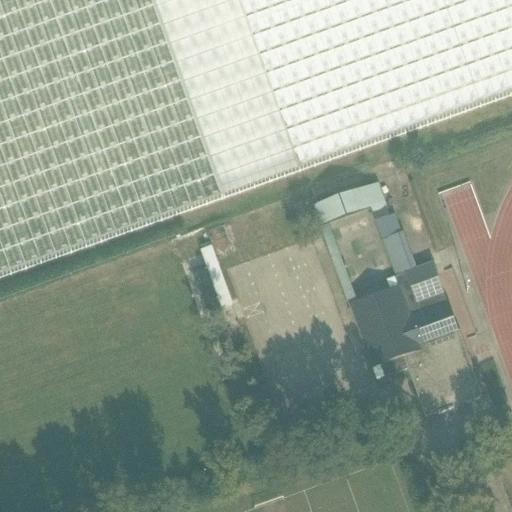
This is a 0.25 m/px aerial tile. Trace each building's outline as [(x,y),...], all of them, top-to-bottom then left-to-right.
[(511,0),(0,0),(0,278),(511,95),(511,0)] [(377,188),(364,192),(372,213),(375,223),(388,218),(377,188)] [(364,192),(314,210),(322,231),(330,228),(372,213),(364,192)] [(388,218),(375,223),(382,243),(401,237),(394,216),(388,218)] [(330,228),(322,231),(349,306),(357,303),(330,228)] [(382,243),(391,268),(413,260),(405,236),(382,243)] [(210,249),(199,253),(205,269),(207,274),(221,311),(232,307),(229,301),(219,272),(210,249)] [(413,260),(391,268),(395,279),(417,271),(413,260)] [(458,335),(447,304),(433,265),(417,271),(395,279),(398,288),(420,348),(458,335)] [(207,274),(195,278),(209,315),(221,311),(207,274)] [(422,352),(420,348),(398,288),(357,303),(349,306),(372,370),(380,367),(422,352)] [(420,348),(422,352),(380,367),(384,380),(408,371),(425,420),(438,415),(438,416),(453,410),(481,399),(458,335),(420,348)]
